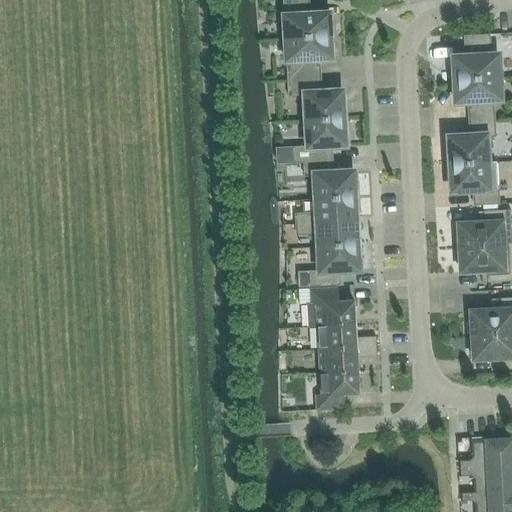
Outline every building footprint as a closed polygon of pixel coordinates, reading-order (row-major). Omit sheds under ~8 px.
[(284,0),(286,39),(333,36),(332,18),(328,19),(328,14),(317,15),(317,8),(309,9),(308,0),(284,0)] [(263,44),(281,43),(280,27),(262,28),(263,44)] [(450,63),(451,81),(499,78),(497,56),(490,56),(489,35),(464,37),(465,58),(453,58),(454,63),(450,63)] [(333,36),(286,39),(288,81),(320,79),(319,59),(331,58),(330,54),(333,54),(333,36)] [(500,101),(499,78),(451,81),(453,99),(456,98),(456,103),(468,102),(469,123),(494,122),(493,101),(500,101)] [(320,79),(288,81),(289,96),(305,95),(306,121),(346,119),(346,104),(342,104),(342,92),(320,93),(320,79)] [(307,147),(292,148),(292,162),(304,162),(303,162),(333,160),(332,146),(345,146),(344,134),(347,133),(346,119),(306,121),(307,147)] [(495,136),(494,122),(469,123),(470,137),(449,138),(449,150),(446,150),(447,165),(487,163),(487,162),(486,137),(495,136)] [(333,160),(303,162),(304,162),(304,176),(314,175),(316,200),(358,197),(357,183),(354,183),(353,172),(333,173),(333,160)] [(496,162),(487,162),(487,163),(447,165),(448,180),(451,180),(452,192),(473,191),(474,205),(498,204),(496,162)] [(358,197),(316,200),(317,223),(356,221),(356,218),(359,218),(358,197)] [(455,249),(511,246),(511,235),(511,210),(483,212),(484,224),(459,226),(459,235),(454,235),(455,249)] [(295,214),(296,224),(311,224),(311,214),(295,214)] [(356,221),(317,223),(318,247),(360,245),(359,225),(356,225),(356,221)] [(312,234),(311,224),(296,224),(296,235),(312,234)] [(319,272),(299,273),(300,286),(339,284),(339,272),(358,270),(358,259),(361,259),(360,245),(318,247),(319,272)] [(511,246),(455,249),(456,264),(461,263),(461,273),(487,271),(487,284),(511,282),(511,246)] [(311,304),(307,304),(308,328),(317,327),(355,325),(354,302),(338,303),(338,289),(310,291),(311,304)] [(468,337),(511,334),(511,298),(496,299),(497,312),(472,313),(472,322),(467,322),(468,337)] [(355,325),(317,327),(319,350),(356,348),(362,348),(376,347),(376,337),(366,338),(356,338),(355,325)] [(511,334),(468,337),(469,351),(474,351),(474,360),(499,359),(500,371),(511,370),(511,334)] [(356,348),(319,350),(320,374),(358,372),(357,359),(367,358),(377,358),(376,347),(362,348),(356,348)] [(321,396),(316,396),(317,411),(344,409),(344,396),(359,395),(358,372),(320,374),(321,396)] [(460,469),(511,466),(511,442),(511,440),(472,442),(472,456),(470,461),(459,461),(460,469)] [(471,493),(511,490),(511,466),(460,469),(460,477),(470,476),(474,479),(474,490),(471,493)] [(475,511),(511,511),(511,490),(471,493),(461,494),(461,502),(472,501),(475,504),(475,511)]
